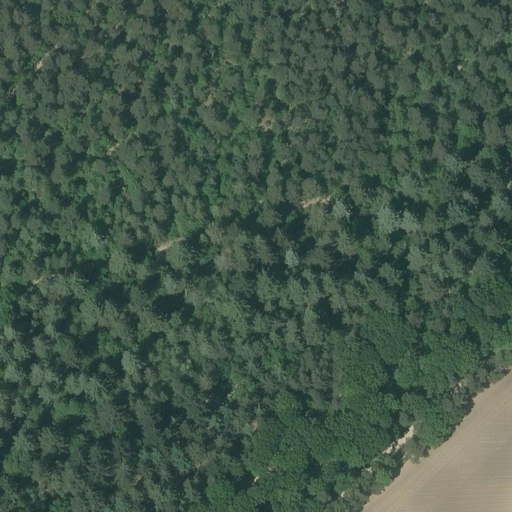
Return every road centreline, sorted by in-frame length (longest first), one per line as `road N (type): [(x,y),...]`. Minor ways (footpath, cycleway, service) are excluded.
road 1 (track): [(511,274),(0,473)]
road 2 (track): [(484,132),(343,183),(0,282)]
road 3 (track): [(330,511),(511,341)]
road 4 (track): [(428,0),(427,31),(464,71),(511,188)]
road 5 (track): [(0,105),(104,0)]
